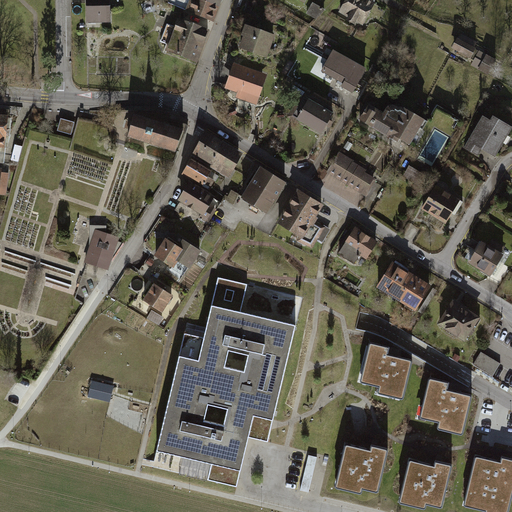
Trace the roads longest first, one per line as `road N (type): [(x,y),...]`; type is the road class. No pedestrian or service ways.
road 1 (track): [(199,116),(192,144),(113,276),(0,439)]
road 2 (tertiary): [(199,116),(440,268)]
road 3 (tertiary): [(66,97),(167,99),(199,116)]
road 4 (residential): [(440,268),(511,158)]
road 5 (residential): [(199,116),(201,85),(230,0)]
